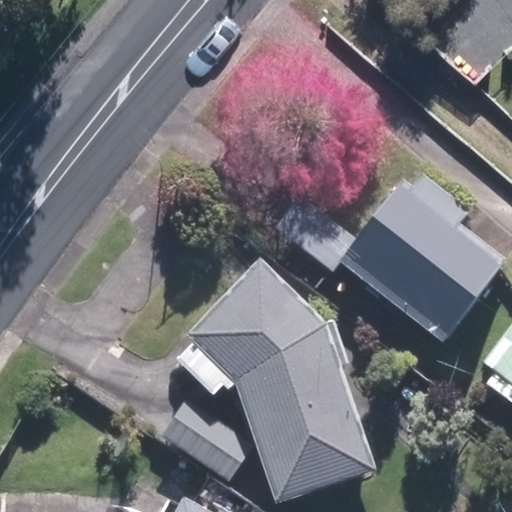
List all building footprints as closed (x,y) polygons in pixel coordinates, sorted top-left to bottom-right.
[(443,343),(506,261),(460,226),(471,212),(422,175),(411,189),(401,181),(355,241),(338,263),(443,343)] [(355,241),(299,198),(288,213),(275,229),(331,272),(338,263),(355,241)] [(187,337),(236,384),(277,504),(376,471),(326,326),(260,262),(187,337)] [(511,326),(483,365),(494,373),(485,384),(511,404),(511,402),(511,326)] [(178,412),(162,437),(230,482),(255,444),(187,399),(178,412)] [(207,511),(186,500),(179,511),(207,511)]
